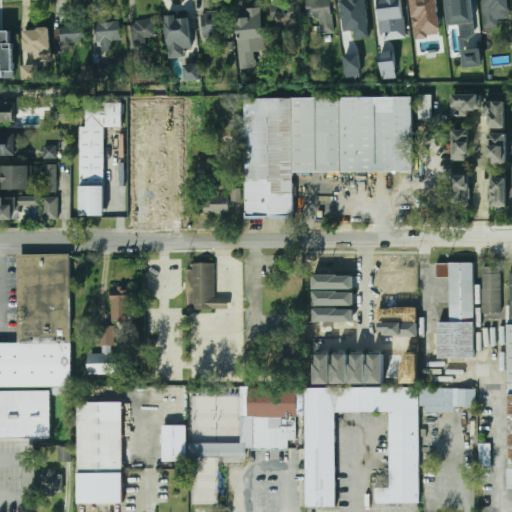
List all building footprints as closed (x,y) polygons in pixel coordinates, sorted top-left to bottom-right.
[(319,34),(334,33),(332,0),(305,0),(306,19),(317,18),(319,34)] [(364,9),(362,0),(352,0),(354,11),(364,9)] [(401,0),(375,0),(375,28),(391,28),(391,6),(401,6),(401,0)] [(411,0),(416,38),(441,35),(437,0),(411,0)] [(446,0),(450,26),(476,22),(472,0),(446,0)] [(510,19),(509,0),(482,0),(484,29),(500,28),(499,19),(510,19)] [(270,24),(295,24),(295,4),(270,4),(270,24)] [(265,51),(260,7),(244,8),(245,16),(235,17),(241,69),(256,68),(255,52),(265,51)] [(201,14),(203,37),(227,34),(225,11),(201,14)] [(166,16),(167,57),(191,56),(190,16),(166,16)] [(130,46),(144,46),(144,37),(155,37),(155,20),(130,20),(130,46)] [(111,51),(111,40),(119,40),(119,22),(95,22),(95,51),(111,51)] [(83,24),(58,26),(59,44),(84,42),(83,24)] [(24,51),(50,51),(50,28),(24,28),(24,51)] [(0,78),(0,31),(11,31),(11,43),(13,43),(13,71),(4,71),(4,78),(0,78)] [(481,48),(462,50),(464,68),(483,66),(481,48)] [(397,78),(396,51),(381,52),(382,79),(397,78)] [(347,79),(362,78),(360,54),(345,55),(347,79)] [(108,64),(94,63),(94,76),(108,76),(108,64)] [(199,80),(198,63),(184,64),(185,80),(199,80)] [(22,66),(23,80),(38,79),(37,65),(22,66)] [(433,94),(419,95),(420,119),(433,119),(433,94)] [(470,117),(471,111),(482,111),(482,95),(454,95),(454,117),(470,117)] [(413,172),(413,97),(245,98),(246,217),(295,217),(294,172),(413,172)] [(509,129),(508,101),(492,102),(493,129),(509,129)] [(0,123),(16,123),(16,102),(0,102),(0,123)] [(69,119),(69,102),(52,103),(52,120),(69,119)] [(80,127),(80,216),(105,216),(104,127),(121,127),(121,102),(85,102),(85,127),(80,127)] [(130,119),(130,103),(148,103),(148,119),(130,119)] [(163,119),(163,103),(183,103),(183,119),(163,119)] [(163,139),(163,122),(182,122),(182,139),(163,139)] [(128,138),(128,123),(150,123),(150,138),(128,138)] [(453,130),(454,161),(471,160),(470,129),(453,130)] [(507,133),(491,132),(490,164),(507,164),(507,133)] [(0,156),(18,156),(18,133),(0,133),(0,156)] [(129,160),(129,142),(150,142),(150,160),(129,160)] [(163,160),(163,142),(184,142),(184,160),(163,160)] [(44,159),(44,146),(57,146),(57,159),(44,159)] [(164,179),(164,162),(184,162),(184,179),(164,179)] [(130,179),(130,163),(150,163),(150,179),(130,179)] [(44,192),(57,192),(57,164),(44,164),(44,192)] [(0,166),(0,190),(31,190),(31,166),(0,166)] [(34,166),(42,166),(42,175),(34,175),(34,166)] [(511,167),(509,167),(509,178),(492,178),(491,207),(510,207),(510,198),(511,198),(511,167)] [(470,205),(471,176),(455,176),(454,205),(470,205)] [(129,200),(129,182),(150,182),(150,200),(129,200)] [(164,199),(164,183),(183,183),(183,199),(164,199)] [(198,212),(229,214),(230,197),(199,195),(198,212)] [(0,196),(0,220),(19,220),(18,207),(39,207),(39,196),(0,196)] [(43,220),(58,220),(58,196),(43,196),(43,220)] [(129,220),(129,203),(149,203),(149,220),(129,220)] [(164,221),(164,203),(184,203),(184,221),(164,221)] [(71,254),(17,254),(17,343),(0,343),(0,386),(71,386),(71,254)] [(187,310),(228,309),(228,298),(214,298),(213,263),(186,264),(187,310)] [(473,263),(436,263),(436,278),(449,278),(449,322),(437,322),(437,358),(474,358),(473,263)] [(502,266),(482,267),(483,313),(502,312),(502,266)] [(112,322),(133,322),(133,286),(111,286),(112,322)] [(380,322),(418,322),(418,335),(415,338),(397,338),(397,335),(387,335),(382,335),(382,331),(380,332),(380,322)] [(89,374),(118,374),(118,353),(112,353),(111,345),(102,346),(102,353),(88,354),(89,374)] [(352,384),(367,384),(367,353),(351,354),(352,384)] [(317,385),(332,384),(331,354),(316,354),(317,385)] [(349,354),(335,354),(334,384),(349,385),(349,354)] [(384,354),(384,383),(368,383),(368,364),(371,364),(371,354),(384,354)] [(389,354),(401,354),(401,383),(386,383),(386,364),(389,364),(389,354)] [(405,364),(405,354),(418,354),(417,383),(403,383),(402,364),(405,364)] [(419,387),(306,387),(306,507),(336,507),(336,412),(389,412),(389,488),(374,488),(374,504),(419,504),(419,387)] [(287,416),(297,416),(297,389),(249,389),(249,450),(287,450),(287,416)] [(0,391),(0,438),(52,437),(50,390),(0,391)] [(453,409),(453,390),(426,390),(427,409),(453,409)] [(123,402),(78,402),(78,503),(123,503),(123,402)] [(163,425),(163,462),(187,462),(187,425),(163,425)] [(491,443),(480,443),(480,471),(491,471),(491,443)] [(72,447),(59,447),(59,461),(72,461),(72,447)] [(61,471),(37,471),(37,494),(61,494),(61,471)]
